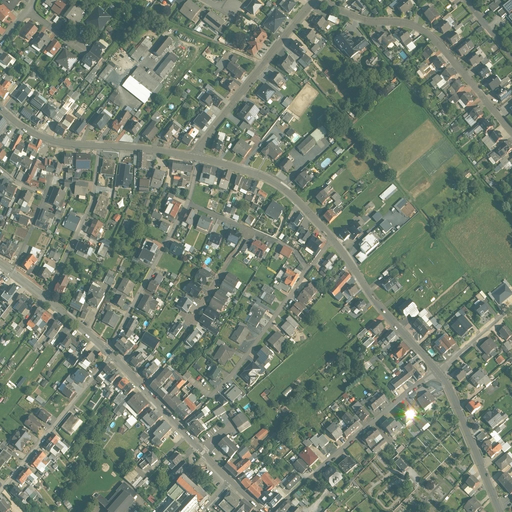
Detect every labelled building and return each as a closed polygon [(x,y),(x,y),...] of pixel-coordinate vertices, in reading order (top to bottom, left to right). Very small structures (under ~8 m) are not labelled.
[(21,1),(19,0),(5,0),(5,1),(13,9),(21,1)] [(59,0),(47,0),(47,1),(49,3),(47,6),(52,10),(59,0)] [(296,5),(289,0),(284,0),(279,6),(289,14),(296,5)] [(404,0),(398,5),(396,7),(403,15),(415,6),(409,0),(404,0)] [(499,0),(495,3),(494,2),(488,7),(493,13),(503,5),(499,0)] [(13,9),(5,1),(2,4),(4,5),(10,12),(13,9)] [(189,1),(180,12),(191,21),(195,16),(200,10),(199,10),(198,11),(194,8),(194,9),(192,7),(193,5),(189,1)] [(253,16),(261,6),(254,1),(246,11),(248,12),(253,16)] [(395,1),(389,7),(393,10),(396,7),(398,5),(395,1)] [(511,16),(510,15),(511,13),(511,1),(503,8),(503,9),(504,9),(509,16),(511,17),(509,19),(511,23),(511,16)] [(58,2),(52,11),(58,15),(65,7),(63,5),(62,4),(58,2)] [(361,12),(364,10),(357,2),(352,7),(351,7),(356,10),(356,11),(359,12),(360,11),(361,12)] [(74,4),(66,15),(69,18),(67,19),(69,21),(68,22),(73,26),(76,22),(78,23),(83,17),(79,15),(82,10),(74,4)] [(431,10),(427,4),(421,9),(426,14),(431,10)] [(10,12),(4,5),(0,8),(0,9),(4,12),(4,11),(7,14),(10,12)] [(0,7),(0,20),(2,22),(8,16),(7,15),(7,14),(4,11),(4,12),(0,9),(0,8),(0,7)] [(97,9),(89,20),(92,22),(89,25),(92,28),(103,14),(97,9)] [(435,13),(432,9),(431,10),(426,14),(424,16),(428,21),(431,25),(435,21),(435,22),(438,19),(434,14),(435,13)] [(503,9),(498,13),(502,18),(506,15),(507,14),(503,10),(504,9),(503,9)] [(253,16),(248,12),(246,15),(253,21),(256,18),(253,16)] [(282,16),(277,12),(275,14),(273,13),(269,18),(280,26),(286,19),(282,16)] [(219,20),(210,13),(203,21),(217,32),(222,25),(224,23),(219,20)] [(63,14),(59,19),(64,23),(67,19),(69,18),(66,15),(63,14)] [(99,27),(101,29),(110,18),(103,14),(92,28),(96,31),(99,27)] [(337,19),(330,16),(327,21),(335,25),(337,19)] [(445,21),(447,24),(454,19),(452,16),(445,21)] [(280,26),(269,18),(265,23),(267,24),(265,27),(270,31),(274,34),(280,26)] [(326,23),(319,18),(316,21),(314,19),(311,23),(323,33),(326,29),(323,27),(326,23)] [(445,23),(438,28),(444,35),(450,29),(445,23)] [(28,24),(20,34),(23,36),(26,33),(31,26),(28,24)] [(222,25),(217,32),(222,36),(227,29),(222,25)] [(31,26),(26,33),(23,36),(29,41),(37,31),(31,26)] [(267,36),(258,29),(255,33),(256,34),(249,44),(251,46),(257,51),(258,51),(259,50),(260,49),(261,48),(261,46),(263,43),(262,43),(267,36)] [(315,37),(308,31),(306,34),(304,32),(301,36),(312,44),(314,41),(313,40),(315,37)] [(412,42),(403,32),(397,37),(405,48),(412,42)] [(343,34),(339,37),(343,42),(347,39),(343,34)] [(387,40),(381,34),(378,37),(377,36),(374,40),(381,47),(381,46),(387,40)] [(459,41),(454,34),(447,39),(453,46),(459,41)] [(48,40),(41,35),(39,38),(35,44),(35,45),(34,46),(40,50),(40,49),(41,49),(44,45),(44,44),(48,40)] [(347,39),(343,42),(339,37),(334,41),(342,51),(344,51),(351,59),(358,53),(353,46),(351,43),(350,43),(347,40),(347,39)] [(166,38),(153,53),(158,57),(171,42),(166,38)] [(388,38),(387,40),(381,46),(385,51),(393,43),(388,38)] [(152,44),(146,39),(132,58),(138,62),(152,44)] [(353,46),(358,53),(367,46),(362,39),(353,46)] [(474,48),(468,41),(464,45),(466,48),(469,51),(470,51),(474,48)] [(60,47),(54,42),(50,48),(47,51),(48,52),(53,56),(60,47)] [(303,48),(296,42),(291,48),(298,54),(300,52),(303,48)] [(105,50),(97,44),(92,50),(100,56),(105,50)] [(319,48),(316,44),(311,50),(314,53),(319,48)] [(466,48),(464,45),(457,51),(462,57),(464,55),(465,56),(468,54),(467,52),(469,51),(466,48)] [(257,51),(251,46),(247,51),(253,56),(257,51)] [(435,54),(430,47),(423,52),(429,59),(435,54)] [(100,56),(92,50),(90,53),(100,61),(102,58),(100,56)] [(77,59),(65,51),(56,62),(68,71),(77,59)] [(100,61),(90,53),(88,56),(95,62),(98,64),(100,61)] [(171,53),(155,73),(163,80),(179,60),(171,53)] [(7,58),(4,55),(0,59),(0,62),(7,67),(10,64),(11,61),(7,58)] [(16,61),(9,55),(7,58),(11,61),(10,64),(12,65),(16,61)] [(475,55),(468,61),(473,66),(476,63),(477,64),(483,60),(480,57),(478,59),(475,55)] [(95,62),(88,56),(82,63),(90,69),(95,62)] [(310,60),(305,56),(302,58),(298,62),(305,69),(308,67),(308,66),(306,65),(310,60)] [(285,60),(283,58),(277,66),(285,72),(289,67),(291,65),(285,60)] [(227,64),(221,59),(215,66),(222,71),(227,64)] [(440,59),(433,64),(439,71),(445,65),(440,59)] [(239,68),(233,63),(232,63),(229,68),(227,70),(233,75),(239,68)] [(108,65),(99,77),(102,79),(104,81),(113,68),(108,65)] [(97,75),(95,74),(98,70),(95,67),(85,79),(90,83),(97,75)] [(484,67),(477,72),(483,79),(486,77),(487,78),(489,76),(488,75),(491,72),(489,70),(488,71),(484,67)] [(159,84),(138,68),(131,77),(152,94),(159,84)] [(239,68),(233,75),(235,76),(234,77),(237,80),(238,78),(240,80),(245,73),(239,68)] [(333,74),(328,70),(324,73),(329,78),(333,74)] [(449,70),(442,76),(446,80),(445,81),(447,83),(456,76),(454,73),(452,74),(449,70)] [(283,80),(274,73),(269,80),(277,87),(281,82),(283,80)] [(131,77),(130,77),(123,86),(145,103),(148,99),(152,94),(131,77)] [(434,82),(431,85),(435,90),(437,88),(439,90),(441,88),(444,85),(446,84),(447,83),(445,81),(441,77),(439,79),(434,82)] [(500,84),(495,77),(488,83),(490,86),(489,87),(493,91),(499,85),(500,84)] [(226,79),(225,81),(222,79),(218,83),(225,88),(230,83),(226,79)] [(505,80),(500,84),(499,85),(501,88),(507,82),(506,80),(505,79),(504,79),(505,80)] [(235,86),(230,82),(230,83),(225,88),(230,92),(235,86)] [(458,82),(452,87),(456,93),(453,95),(454,96),(457,94),(464,89),(458,82)] [(152,94),(148,99),(152,102),(163,87),(159,84),(152,94)] [(390,87),(385,91),(387,94),(392,90),(394,88),(392,85),(390,87)] [(23,86),(17,93),(16,92),(12,96),(21,104),(27,97),(31,92),(23,86)] [(266,86),(262,90),(261,90),(257,95),(267,103),(275,93),(266,86)] [(4,90),(0,94),(0,96),(3,100),(8,93),(6,91),(4,90)] [(503,90),(496,95),(502,102),(508,96),(509,96),(511,94),(509,91),(506,94),(503,90)] [(76,91),(73,95),(74,95),(71,99),(74,101),(79,94),(76,91)] [(118,95),(115,92),(109,100),(113,103),(118,95)] [(442,92),(437,97),(440,100),(445,96),(442,92)] [(468,93),(461,100),(466,107),(473,101),(470,98),(471,97),(468,93)] [(212,101),(205,95),(201,100),(207,105),(209,107),(211,106),(212,104),(211,103),(212,101)] [(44,105),(35,97),(31,102),(32,103),(32,105),(40,111),(40,110),(44,105)] [(216,97),(214,99),(212,101),(211,103),(212,104),(217,108),(222,102),(216,97)] [(70,98),(58,113),(64,117),(75,102),(74,101),(71,99),(70,98)] [(250,106),(248,104),(238,116),(244,121),(248,125),(253,118),(251,117),(254,114),(255,115),(258,112),(254,108),(254,107),(251,105),(250,106)] [(47,107),(42,113),(43,113),(50,119),(55,112),(51,109),(49,108),(47,106),(47,107)] [(36,116),(26,108),(21,113),(25,116),(25,118),(27,119),(28,119),(31,121),(36,116)] [(85,112),(80,108),(77,111),(78,113),(76,115),(80,119),(85,112)] [(470,115),(470,116),(476,122),(483,116),(478,109),(470,115)] [(36,116),(31,121),(36,126),(38,123),(40,125),(42,123),(40,121),(41,121),(38,119),(42,114),(39,112),(36,116)] [(123,112),(117,122),(122,126),(123,125),(124,126),(130,116),(123,112)] [(156,112),(150,120),(153,122),(155,119),(156,118),(158,116),(159,115),(156,112)] [(64,117),(58,113),(53,119),(58,123),(64,117)] [(100,116),(93,125),(101,131),(111,119),(103,113),(100,116)] [(199,117),(194,124),(202,130),(210,119),(206,116),(203,114),(200,118),(199,117)] [(288,114),(283,120),(289,124),(293,117),(288,114)] [(70,117),(68,115),(65,121),(71,125),(74,120),(70,117)] [(476,122),(470,116),(465,120),(471,128),(476,123),(476,122)] [(71,125),(65,121),(61,126),(67,129),(67,130),(71,125)] [(248,125),(244,121),(239,128),(243,132),(246,129),(249,131),(251,128),(248,125)] [(488,121),(481,127),(484,131),(486,133),(493,127),(488,121)] [(74,131),(79,136),(86,127),(83,124),(81,122),(79,124),(74,131)] [(117,122),(116,122),(112,129),(118,132),(122,126),(117,122)] [(135,122),(134,123),(133,122),(131,125),(132,126),(128,131),(135,136),(142,127),(135,122)] [(153,122),(143,135),(149,141),(158,131),(153,127),(156,124),(153,122)] [(325,122),(321,126),(327,133),(332,129),(325,122)] [(172,123),(166,130),(170,133),(173,129),(176,132),(177,132),(179,129),(172,123)] [(61,126),(60,125),(56,132),(62,136),(67,129),(61,126)] [(321,126),(310,136),(316,143),(327,133),(321,126)] [(192,130),(190,129),(186,135),(192,139),(196,134),(192,130)] [(170,133),(166,130),(164,133),(161,137),(166,141),(172,135),(170,133)] [(503,139),(497,133),(491,137),(497,144),(503,139)] [(16,149),(16,148),(21,139),(22,137),(19,135),(15,143),(14,143),(12,147),(16,149)] [(192,139),(186,135),(182,141),(187,145),(190,142),(191,143),(192,142),(191,141),(192,139)] [(310,136),(297,148),(303,155),(316,143),(310,136)] [(8,140),(2,137),(0,140),(0,143),(3,145),(4,146),(8,140)] [(27,142),(21,139),(16,148),(20,151),(22,152),(24,147),(27,142)] [(35,146),(29,144),(26,152),(32,155),(31,157),(34,158),(39,147),(42,142),(38,140),(35,146)] [(244,143),(240,140),(232,151),(235,153),(236,152),(244,158),(251,149),(247,146),(243,144),(244,143)] [(278,145),(275,140),(261,153),(265,157),(268,154),(274,160),(282,154),(276,147),(278,145)] [(214,142),(212,150),(220,152),(222,144),(217,143),(214,142)] [(511,147),(508,143),(501,148),(502,148),(499,150),(494,154),(490,157),(491,159),(496,164),(499,161),(504,157),(505,157),(505,156),(507,155),(511,150),(511,147)] [(334,151),(338,155),(342,151),(338,147),(334,151)] [(17,156),(13,154),(9,160),(16,164),(17,163),(21,165),(23,160),(17,156)] [(64,164),(73,164),(73,156),(64,156),(64,164)] [(90,156),(77,156),(76,167),(84,166),(84,169),(89,169),(90,156)] [(28,158),(25,157),(24,159),(23,160),(21,165),(29,170),(34,158),(31,157),(30,159),(28,159),(28,158)] [(37,162),(34,160),(31,165),(32,166),(32,165),(37,167),(37,168),(40,169),(40,163),(37,162),(37,161),(37,162)] [(115,164),(108,163),(108,161),(103,160),(102,168),(101,168),(100,174),(105,175),(105,173),(113,174),(113,176),(115,164)] [(286,160),(285,160),(279,167),(286,173),(292,166),(290,164),(286,160)] [(183,163),(173,161),(172,166),(172,168),(172,170),(181,171),(183,163)] [(192,164),(183,163),(181,171),(190,173),(192,164)] [(54,164),(53,164),(53,165),(53,167),(51,167),(47,166),(46,173),(59,176),(61,167),(54,164)] [(32,166),(27,176),(32,179),(33,177),(37,168),(37,167),(32,165),(32,166)] [(130,167),(121,165),(119,176),(120,176),(119,181),(121,181),(121,184),(130,185),(132,175),(129,175),(130,167)] [(211,167),(204,165),(200,182),(208,184),(209,182),(211,176),(209,175),(211,167)] [(159,171),(155,170),(151,181),(149,186),(154,188),(155,185),(160,187),(164,176),(165,173),(164,173),(159,171)] [(231,174),(224,171),(223,175),(222,178),(221,180),(225,181),(229,182),(231,174)] [(299,178),(296,181),(299,184),(299,185),(302,189),(308,183),(306,181),(307,180),(308,179),(305,175),(304,174),(302,175),(299,178)] [(27,176),(24,183),(29,185),(31,180),(32,179),(27,176)] [(245,179),(238,176),(236,180),(236,182),(235,185),(236,186),(234,190),(236,191),(238,187),(240,188),(245,179)] [(245,179),(240,188),(248,192),(251,184),(252,181),(249,179),(248,181),(245,179)] [(149,181),(141,180),(140,191),(146,191),(147,185),(149,181)] [(0,184),(0,192),(4,195),(6,192),(9,186),(5,184),(6,183),(2,181),(1,183),(0,184)] [(257,184),(252,181),(251,184),(248,192),(253,194),(255,189),(256,188),(257,184)] [(78,183),(76,183),(76,185),(75,194),(79,195),(85,196),(86,196),(88,184),(78,183)] [(9,186),(6,192),(13,196),(17,188),(9,185),(9,186)] [(393,186),(379,197),(383,200),(396,189),(393,186)] [(65,194),(55,189),(48,203),(61,208),(64,201),(62,200),(65,194)] [(268,193),(261,189),(258,193),(264,198),(268,193)] [(31,195),(23,191),(20,199),(24,201),(28,203),(31,195)] [(13,196),(6,192),(4,195),(3,198),(11,202),(13,196)] [(253,194),(248,192),(245,199),(252,202),(255,195),(253,194)] [(322,192),(316,198),(322,205),(328,198),(325,195),(322,192)] [(100,195),(98,201),(94,213),(100,216),(100,217),(105,219),(109,211),(106,210),(110,202),(106,200),(107,198),(101,195),(100,195)] [(11,202),(3,198),(0,204),(7,208),(8,208),(8,207),(11,202)] [(407,202),(403,198),(395,205),(399,209),(407,202)] [(338,199),(333,204),(336,208),(341,203),(338,199)] [(181,204),(172,200),(168,206),(169,207),(165,214),(174,219),(181,204)] [(272,204),(265,213),(276,221),(281,214),(282,213),(282,212),(284,210),(276,205),(276,206),(272,204)] [(12,209),(8,207),(8,208),(7,208),(4,215),(8,217),(10,214),(12,209)] [(19,213),(14,211),(16,208),(15,208),(13,207),(12,209),(10,214),(16,216),(17,214),(18,215),(19,213)] [(336,208),(332,211),(333,212),(331,214),(335,218),(340,213),(336,208)] [(55,215),(41,210),(35,225),(46,230),(48,226),(50,227),(54,216),(55,215)] [(162,216),(154,211),(151,217),(158,220),(159,220),(160,221),(162,216)] [(189,211),(189,212),(188,212),(186,215),(184,219),(182,222),(187,224),(188,225),(191,220),(194,215),(193,214),(193,213),(189,211)] [(291,221),(296,214),(291,211),(288,219),(291,221)] [(328,213),(327,212),(324,215),(325,215),(323,217),(329,223),(335,218),(331,214),(330,212),(329,212),(328,213)] [(376,222),(382,216),(378,212),(372,218),(376,222)] [(296,227),(303,217),(296,213),(296,214),(291,221),(290,223),(296,227)] [(75,217),(70,215),(65,227),(75,232),(80,220),(75,217)] [(249,215),(245,222),(251,225),(255,219),(249,215)] [(30,219),(21,216),(20,219),(19,223),(27,226),(30,219)] [(212,222),(201,218),(201,217),(197,227),(208,232),(211,224),(212,222)] [(94,220),(88,233),(91,235),(97,238),(98,237),(97,237),(103,225),(94,220)] [(191,220),(188,225),(187,224),(186,227),(188,228),(190,229),(194,221),(191,220)] [(355,221),(350,225),(353,228),(354,228),(356,230),(360,227),(355,221)] [(385,221),(379,226),(386,234),(391,229),(385,221)] [(170,226),(163,222),(159,229),(166,233),(170,226)] [(353,228),(348,233),(350,236),(353,240),(357,237),(360,234),(356,230),(354,228),(353,228)] [(302,229),(299,233),(300,233),(297,236),(300,239),(305,242),(310,235),(302,229)] [(345,230),(339,235),(344,241),(350,236),(348,233),(346,231),(345,230)] [(235,233),(232,231),(231,232),(228,240),(227,241),(236,245),(241,235),(238,234),(238,233),(235,232),(235,233)] [(222,237),(214,234),(211,242),(218,245),(222,237)] [(361,251),(366,256),(379,243),(370,234),(359,244),(362,248),(360,250),(361,251)] [(312,240),(309,238),(305,242),(303,246),(306,248),(307,247),(307,246),(312,240)] [(321,243),(313,238),(312,240),(307,246),(307,247),(315,252),(318,248),(321,243)] [(251,243),(247,240),(240,251),(244,254),(247,249),(251,243)] [(261,245),(255,241),(253,244),(250,250),(249,251),(255,255),(261,245)] [(149,244),(145,242),(143,246),(141,250),(143,251),(153,256),(157,248),(151,245),(149,244)] [(85,254),(87,255),(90,247),(80,243),(76,250),(78,251),(85,254)] [(184,248),(174,243),(170,251),(181,257),(184,250),(185,248),(184,248)] [(104,257),(109,247),(103,245),(99,254),(104,257)] [(267,249),(261,245),(255,255),(261,258),(265,251),(267,249)] [(6,248),(2,246),(0,248),(0,249),(0,254),(4,257),(8,250),(6,248)] [(292,252),(284,247),(282,250),(285,252),(290,255),(292,252)] [(41,251),(33,248),(29,255),(35,259),(37,254),(39,255),(41,251)] [(15,253),(8,250),(4,257),(11,260),(15,253)] [(151,263),(154,257),(153,256),(143,251),(139,259),(143,261),(144,260),(151,263)] [(366,256),(361,251),(355,257),(361,264),(368,258),(366,256)] [(60,256),(51,252),(48,258),(57,262),(60,256)] [(326,260),(322,265),(324,267),(326,270),(327,269),(337,258),(332,253),(326,260)] [(29,255),(21,266),(27,271),(32,264),(34,265),(37,261),(35,259),(29,255)] [(54,270),(45,265),(42,269),(52,274),(54,270)] [(42,269),(38,276),(45,281),(48,276),(50,277),(52,274),(42,269)] [(288,270),(281,282),(290,287),(291,288),(298,277),(288,270)] [(115,274),(109,271),(104,283),(111,287),(115,278),(113,277),(115,274)] [(201,272),(200,271),(195,279),(204,285),(209,277),(209,276),(209,277),(201,272)] [(338,282),(334,286),(339,290),(350,277),(346,273),(341,278),(338,282)] [(228,276),(224,282),(235,288),(238,282),(236,280),(228,276)] [(328,278),(324,282),(330,286),(332,284),(335,280),(331,277),(330,279),(328,278)] [(389,277),(384,280),(386,282),(382,285),(388,293),(392,290),(391,288),(395,285),(389,277)] [(61,278),(58,284),(65,288),(69,281),(67,280),(67,281),(61,278)] [(124,280),(117,291),(126,296),(127,297),(131,289),(132,290),(134,286),(124,280)] [(235,288),(224,282),(221,288),(228,292),(231,294),(235,288)] [(290,287),(281,282),(278,286),(278,287),(281,289),(287,292),(290,287)] [(159,286),(151,283),(147,290),(154,294),(159,286)] [(65,288),(58,284),(54,292),(61,296),(65,288)] [(191,284),(190,284),(187,288),(189,289),(187,293),(196,299),(199,295),(198,294),(200,290),(198,289),(191,284)] [(274,292),(265,285),(261,291),(267,295),(263,301),(271,306),(276,298),(272,295),(273,295),(272,294),(274,292)] [(304,291),(299,297),(299,298),(300,298),(305,302),(306,304),(312,298),(311,298),(317,292),(315,290),(310,285),(309,285),(304,291)] [(352,285),(345,291),(351,297),(357,291),(352,285)] [(395,285),(391,288),(392,290),(395,294),(400,290),(396,285),(395,285)] [(505,285),(499,291),(506,300),(511,295),(511,293),(508,289),(505,285)] [(9,286),(4,293),(11,298),(16,291),(9,286)] [(334,286),(329,292),(334,297),(339,292),(338,291),(339,290),(334,286)] [(98,290),(91,287),(87,298),(90,299),(94,292),(99,294),(100,292),(101,291),(98,289),(98,290)] [(126,296),(117,291),(115,295),(118,296),(125,300),(126,296)] [(351,297),(345,291),(342,293),(348,299),(351,297)] [(499,291),(492,296),(495,300),(500,305),(506,300),(499,291)] [(90,299),(87,303),(91,305),(90,307),(92,308),(93,307),(97,309),(104,297),(103,297),(99,294),(94,292),(90,299)] [(339,292),(334,297),(339,301),(342,298),(343,296),(339,292)] [(11,298),(4,293),(0,298),(7,303),(11,298)] [(218,293),(217,293),(214,299),(224,305),(228,299),(218,293)] [(479,294),(475,298),(480,303),(484,300),(479,294)] [(28,300),(21,295),(15,303),(16,303),(17,303),(18,302),(23,306),(28,300)] [(80,301),(78,304),(83,306),(84,302),(87,298),(82,296),(80,301)] [(125,300),(118,296),(113,304),(121,308),(125,300)] [(156,302),(146,297),(142,304),(141,303),(138,308),(147,313),(151,307),(155,309),(157,305),(158,303),(156,302)] [(80,301),(74,298),(70,308),(75,310),(78,304),(80,301)] [(177,307),(187,313),(192,305),(191,304),(184,300),(182,299),(177,307)] [(224,305),(214,299),(210,305),(217,309),(220,311),(224,305)] [(28,300),(23,306),(29,311),(34,305),(28,300)] [(360,300),(354,306),(355,306),(360,311),(366,306),(360,300)] [(297,303),(290,311),(297,317),(304,309),(298,304),(297,303)] [(406,318),(409,315),(413,311),(406,304),(399,311),(406,318)] [(481,304),(474,310),(481,317),(488,311),(481,304)] [(9,305),(1,317),(5,320),(13,308),(9,305)] [(29,311),(23,306),(18,313),(23,317),(23,318),(24,318),(29,311)] [(257,309),(253,306),(250,311),(254,314),(248,323),(253,326),(256,327),(255,328),(256,328),(259,323),(258,322),(264,313),(257,309)] [(45,313),(39,308),(34,315),(40,319),(45,313)] [(211,312),(207,310),(203,316),(213,322),(216,317),(216,316),(211,312)] [(216,312),(213,310),(211,312),(216,316),(216,317),(218,318),(220,315),(216,312)] [(419,314),(415,310),(413,311),(409,315),(413,320),(417,316),(419,314)] [(420,319),(421,320),(427,314),(424,310),(419,314),(417,316),(420,319)] [(461,310),(455,315),(460,320),(463,317),(463,318),(466,315),(461,310)] [(119,318),(108,312),(102,323),(113,329),(119,318)] [(51,317),(45,313),(40,319),(36,326),(38,328),(42,330),(51,317)] [(40,319),(34,315),(30,321),(36,326),(40,319)] [(213,322),(203,316),(199,322),(208,327),(209,328),(210,326),(213,322)] [(460,320),(456,324),(457,325),(454,327),(457,331),(456,332),(460,336),(467,330),(468,331),(472,328),(463,318),(463,317),(460,320)] [(298,326),(289,318),(286,321),(287,322),(286,323),(287,323),(285,325),(281,329),(288,336),(298,326)] [(131,319),(125,328),(126,329),(133,333),(138,323),(135,321),(131,319)] [(420,319),(413,325),(419,331),(425,325),(421,320),(420,319)] [(36,326),(30,321),(27,325),(33,329),(36,326)] [(63,326),(56,321),(51,328),(58,333),(63,326)] [(377,322),(370,329),(372,332),(376,336),(383,329),(377,322)] [(182,327),(177,323),(175,326),(172,330),(170,333),(175,337),(182,327)] [(412,336),(418,331),(413,325),(407,329),(412,336)] [(425,325),(419,331),(424,337),(431,331),(428,328),(426,326),(425,325)] [(219,332),(210,326),(209,328),(208,327),(206,330),(217,336),(219,332)] [(245,330),(240,327),(232,340),(236,343),(237,342),(240,344),(240,343),(242,340),(243,338),(245,338),(249,332),(245,330)] [(511,334),(506,327),(499,333),(501,335),(500,336),(503,339),(504,338),(507,342),(510,339),(511,341),(511,334)] [(17,333),(15,335),(18,337),(23,330),(20,328),(17,333)] [(51,328),(46,335),(50,339),(52,340),(58,333),(51,328)] [(126,329),(123,333),(120,336),(122,338),(126,342),(129,339),(133,333),(126,329)] [(365,329),(357,336),(360,338),(367,332),(365,329)] [(197,331),(192,336),(186,343),(192,348),(202,335),(197,331)] [(390,331),(384,337),(386,340),(389,343),(395,337),(390,331)] [(277,333),(268,342),(277,351),(282,345),(283,346),(287,343),(283,339),(277,333)] [(159,343),(146,334),(140,342),(154,351),(159,343)] [(69,336),(61,346),(65,349),(65,350),(66,351),(70,346),(74,340),(69,336)] [(288,340),(284,337),(283,339),(287,343),(292,349),(295,346),(288,340)] [(446,337),(441,341),(448,350),(454,345),(449,340),(446,337)] [(370,338),(362,345),(366,349),(374,342),(370,338)] [(76,342),(73,346),(74,347),(77,349),(82,343),(78,340),(76,342)] [(120,341),(114,347),(119,352),(125,346),(124,346),(120,341)] [(448,350),(441,341),(436,346),(438,349),(443,354),(448,350)] [(490,341),(482,348),(487,354),(496,347),(490,341)] [(37,342),(32,349),(34,351),(37,348),(39,350),(42,346),(37,342)] [(82,343),(77,349),(76,351),(77,352),(78,350),(82,353),(85,350),(84,348),(86,346),(82,343)] [(396,351),(392,355),(393,356),(397,360),(401,356),(402,356),(408,351),(402,345),(396,351)] [(125,346),(119,352),(123,356),(129,350),(126,348),(125,346)] [(218,355),(216,358),(219,360),(217,363),(218,363),(223,366),(228,358),(230,359),(233,353),(223,347),(222,346),(221,348),(217,354),(218,355)] [(264,348),(257,356),(260,358),(265,363),(266,361),(271,355),(264,348)] [(94,357),(88,352),(83,358),(86,360),(89,363),(90,361),(92,359),(94,357)] [(143,357),(139,353),(136,356),(139,359),(137,361),(140,364),(144,360),(145,361),(147,360),(147,359),(144,356),(143,357)] [(71,354),(68,358),(75,364),(78,360),(71,354)] [(335,355),(328,362),(329,364),(330,363),(331,365),(338,359),(335,355)] [(499,355),(495,359),(496,360),(496,361),(499,365),(504,361),(501,357),(500,357),(499,355)] [(139,359),(136,356),(130,362),(135,368),(140,364),(137,361),(139,359)] [(175,358),(172,356),(166,363),(169,365),(175,358)] [(265,363),(260,358),(256,362),(262,369),(268,363),(266,361),(265,363)] [(262,369),(256,362),(254,364),(260,371),(259,372),(261,375),(265,371),(262,369)] [(425,373),(416,363),(412,367),(416,372),(412,376),(417,381),(423,376),(422,376),(425,373)] [(253,364),(244,372),(245,372),(241,376),(247,383),(259,372),(260,371),(254,364),(253,364)] [(109,365),(107,367),(106,366),(103,368),(104,369),(102,371),(105,373),(108,377),(115,371),(109,365)] [(472,371),(467,365),(461,370),(457,373),(454,376),(459,382),(466,376),(472,371)] [(217,369),(213,367),(213,369),(210,372),(208,372),(207,374),(208,375),(211,378),(211,379),(215,381),(217,378),(219,378),(220,376),(220,374),(221,372),(217,369)] [(411,367),(406,370),(411,376),(412,376),(416,372),(412,367),(411,367)] [(149,373),(146,370),(142,374),(147,380),(152,376),(149,373)] [(405,371),(403,373),(399,376),(404,382),(411,376),(406,370),(405,371)] [(75,378),(75,379),(80,382),(82,384),(88,377),(81,371),(75,378)] [(108,377),(110,379),(108,381),(111,384),(119,377),(119,375),(118,375),(116,373),(117,373),(115,371),(108,377)] [(480,371),(470,380),(475,386),(477,388),(480,385),(481,387),(484,384),(486,387),(491,383),(480,371)] [(175,372),(171,377),(174,379),(178,382),(181,379),(182,378),(175,372)] [(75,378),(73,376),(71,380),(78,385),(80,382),(75,379),(75,378)] [(393,381),(393,382),(395,384),(398,388),(398,387),(404,382),(399,376),(393,381)] [(103,382),(98,377),(95,379),(102,385),(103,382)] [(183,377),(182,378),(181,379),(185,382),(186,386),(193,392),(196,389),(187,381),(183,377)] [(125,379),(117,386),(122,391),(123,390),(129,384),(125,379)] [(178,382),(174,387),(178,390),(185,382),(181,379),(178,382)] [(157,383),(155,381),(150,388),(156,394),(161,389),(162,388),(162,387),(157,383)] [(129,384),(123,390),(125,392),(124,393),(125,393),(124,394),(126,397),(134,390),(129,384)] [(68,385),(62,393),(69,399),(75,392),(71,388),(68,385)] [(110,385),(104,391),(107,394),(109,392),(112,387),(110,385)] [(193,392),(186,386),(181,391),(188,398),(193,392)] [(233,386),(225,394),(233,403),(241,395),(241,394),(238,391),(233,386)] [(282,393),(286,397),(293,390),(289,386),(282,393)] [(174,387),(167,395),(171,398),(178,390),(174,387)] [(164,392),(161,389),(156,394),(160,398),(162,400),(167,395),(164,392)] [(123,390),(122,391),(114,401),(119,404),(120,405),(123,401),(124,399),(126,397),(124,394),(125,393),(124,393),(125,392),(123,390)] [(428,392),(420,398),(426,407),(434,401),(428,392)] [(138,393),(127,403),(132,408),(143,398),(138,393)] [(380,394),(374,399),(379,405),(385,400),(380,394)] [(171,398),(167,395),(162,400),(170,408),(176,403),(171,398)] [(222,396),(217,400),(223,406),(228,403),(222,396)] [(485,402),(480,396),(476,400),(481,406),(485,402)] [(143,398),(132,408),(138,414),(148,405),(143,398)] [(423,409),(426,407),(420,398),(417,399),(423,409)] [(196,408),(187,399),(184,402),(193,412),(196,408)] [(374,399),(368,404),(374,410),(379,405),(374,399)] [(119,404),(113,413),(116,415),(125,402),(123,401),(120,405),(119,404)] [(358,402),(351,408),(356,414),(363,408),(361,406),(359,404),(358,402)] [(176,403),(170,408),(174,412),(179,406),(176,403)] [(185,406),(182,403),(179,406),(174,412),(183,421),(188,417),(185,414),(186,413),(185,412),(187,410),(184,407),(185,406)] [(468,407),(466,408),(471,414),(477,409),(475,405),(473,403),(468,407)] [(407,406),(404,410),(404,411),(398,417),(400,419),(404,424),(409,420),(410,421),(416,416),(410,409),(407,406)] [(363,408),(356,414),(363,421),(369,415),(363,408)] [(43,411),(38,417),(46,423),(51,417),(43,411)] [(151,413),(148,416),(155,424),(161,418),(154,411),(153,412),(151,413)] [(492,414),(490,413),(484,418),(492,428),(506,417),(504,414),(500,417),(495,411),(492,414)] [(148,416),(145,412),(141,416),(151,427),(155,424),(148,416)] [(200,412),(195,416),(199,421),(203,417),(204,419),(205,418),(200,412)] [(242,414),(238,417),(232,421),(237,428),(238,429),(247,422),(242,414)] [(352,418),(348,414),(342,420),(343,420),(345,418),(348,421),(350,424),(348,426),(345,428),(350,434),(359,426),(356,423),(352,418)] [(419,414),(413,419),(422,428),(428,423),(419,414)] [(72,415),(61,428),(70,436),(74,432),(72,430),(79,421),(75,417),(75,418),(72,415)] [(195,416),(185,424),(189,429),(197,422),(199,421),(195,416)] [(35,423),(29,417),(29,418),(25,423),(24,423),(29,427),(30,429),(31,430),(32,430),(36,433),(40,427),(35,423)] [(133,418),(128,423),(131,427),(136,422),(133,418)] [(395,424),(390,419),(382,426),(390,434),(397,427),(395,424)] [(197,422),(189,429),(193,433),(200,427),(197,422)] [(247,422),(238,429),(237,428),(236,429),(240,434),(251,426),(247,422)] [(164,424),(153,436),(155,438),(151,442),(155,446),(159,448),(162,445),(160,442),(170,430),(164,424)] [(343,434),(334,424),(326,431),(336,441),(343,434)] [(24,427),(21,431),(26,435),(29,431),(24,427)] [(200,427),(193,433),(197,438),(205,432),(200,427)] [(345,428),(343,430),(341,431),(346,438),(350,434),(345,428)] [(377,432),(374,428),(368,434),(374,440),(380,435),(378,433),(377,432)] [(255,437),(258,441),(267,433),(263,429),(255,437)] [(21,431),(10,443),(15,447),(15,448),(21,452),(30,439),(26,435),(21,431)] [(482,432),(477,437),(481,442),(486,437),(482,432)] [(368,434),(362,439),(364,441),(366,444),(367,445),(374,440),(368,434)] [(55,438),(52,435),(48,441),(54,446),(56,443),(60,439),(56,437),(55,438)] [(310,440),(310,441),(313,444),(316,448),(319,446),(321,448),(328,442),(322,435),(317,440),(315,436),(310,440)] [(380,435),(374,440),(377,444),(383,439),(380,435)] [(231,439),(228,436),(218,446),(222,450),(221,451),(226,456),(227,455),(231,459),(235,455),(236,453),(241,449),(231,439)] [(383,439),(377,444),(380,447),(385,442),(383,439)] [(70,448),(64,440),(62,443),(65,447),(68,450),(70,448)] [(307,441),(306,440),(302,443),(305,447),(306,448),(307,447),(308,448),(311,446),(307,441)] [(374,440),(367,445),(371,449),(377,444),(374,440)] [(54,446),(48,441),(43,447),(46,449),(45,451),(47,452),(48,451),(49,452),(52,449),(54,446)] [(488,442),(482,447),(487,452),(493,447),(490,444),(492,444),(489,441),(488,442)] [(385,442),(380,447),(381,449),(383,451),(389,446),(385,442)] [(15,447),(10,443),(7,448),(8,449),(12,452),(15,447)] [(63,448),(56,443),(54,446),(59,450),(60,452),(63,448)] [(507,443),(501,448),(502,449),(504,452),(510,447),(507,443)] [(7,448),(2,444),(0,446),(0,449),(2,451),(3,450),(6,452),(8,449),(7,448)] [(377,444),(371,449),(373,452),(380,447),(377,444)] [(148,451),(150,447),(147,445),(142,454),(148,457),(151,452),(148,451)] [(402,446),(396,451),(398,454),(404,449),(402,446)] [(307,447),(306,448),(305,447),(297,455),(302,459),(308,466),(309,467),(318,459),(309,449),(308,448),(307,447)] [(493,447),(487,452),(491,458),(497,453),(493,447)] [(241,449),(236,453),(238,455),(245,462),(247,461),(251,457),(242,448),(241,449)] [(2,451),(0,454),(0,469),(6,463),(7,464),(12,457),(6,452),(3,450),(2,451)] [(39,452),(35,458),(41,463),(42,461),(44,459),(45,460),(46,458),(39,452)] [(507,455),(497,463),(500,466),(499,467),(502,471),(511,461),(511,455),(509,453),(507,455)] [(175,454),(169,461),(175,467),(181,460),(175,454)] [(152,455),(144,462),(144,463),(147,466),(149,464),(151,466),(152,465),(153,466),(155,465),(154,464),(157,461),(152,455)] [(48,459),(46,458),(45,460),(44,459),(42,461),(47,465),(50,461),(53,464),(55,461),(50,457),(48,459)] [(349,457),(338,466),(345,474),(356,465),(349,457)] [(41,463),(35,458),(30,464),(31,465),(31,466),(33,468),(34,467),(39,472),(39,471),(41,473),(44,470),(43,470),(39,466),(41,463)] [(302,459),(299,461),(306,468),(308,466),(302,459)] [(408,468),(399,459),(394,464),(404,474),(405,473),(404,471),(408,468)] [(245,462),(238,468),(242,473),(245,471),(251,465),(247,461),(245,462)] [(299,461),(298,461),(294,465),(296,467),(296,468),(302,474),(307,469),(306,468),(299,461)] [(183,463),(172,474),(173,474),(177,478),(181,474),(181,475),(188,467),(183,463)] [(234,469),(233,470),(232,469),(230,467),(226,470),(232,475),(235,478),(239,476),(242,473),(238,468),(236,469),(234,469)] [(28,471),(26,469),(21,475),(27,480),(29,477),(32,474),(28,471)] [(329,483),(332,487),(341,479),(332,469),(328,473),(327,472),(322,476),(325,479),(325,481),(327,483),(329,483)] [(132,471),(124,479),(134,489),(142,481),(132,471)] [(266,484),(271,480),(266,473),(261,478),(262,479),(266,484)] [(35,476),(32,474),(29,477),(34,482),(34,483),(37,480),(38,479),(35,476)] [(177,478),(174,481),(177,484),(183,477),(181,475),(181,474),(177,478)] [(243,474),(236,479),(241,484),(246,479),(243,474)] [(283,484),(286,487),(289,490),(300,480),(293,474),(283,484)] [(510,478),(506,474),(499,481),(505,488),(511,481),(511,480),(511,482),(508,479),(510,478)] [(21,475),(16,481),(22,486),(27,480),(21,475)] [(144,482),(147,485),(155,480),(152,476),(144,482)] [(176,484),(185,492),(188,495),(187,496),(189,498),(176,511),(190,511),(198,504),(200,505),(206,498),(186,480),(186,479),(183,477),(177,484),(176,484)] [(473,477),(466,483),(473,490),(473,489),(479,483),(473,477)] [(246,479),(241,484),(247,491),(253,486),(251,484),(246,479)] [(256,483),(253,485),(256,488),(257,487),(258,488),(263,482),(261,480),(260,479),(256,483)] [(273,482),(271,480),(266,484),(269,487),(265,490),(266,492),(268,494),(271,491),(277,486),(273,482)] [(466,483),(463,487),(462,488),(468,494),(473,490),(466,483)] [(137,496),(123,484),(116,492),(117,493),(108,503),(104,508),(108,511),(107,511),(125,511),(133,504),(134,502),(133,500),(137,496)] [(175,503),(185,492),(176,484),(167,495),(170,497),(169,498),(174,503),(175,502),(175,503)] [(253,485),(253,486),(247,491),(257,500),(258,500),(265,493),(258,488),(257,487),(256,488),(253,485)] [(22,493),(15,488),(11,493),(17,499),(19,496),(22,493)] [(342,493),(338,489),(334,493),(338,497),(342,493)] [(239,506),(243,501),(231,490),(217,506),(223,511),(234,511),(239,506)] [(265,493),(258,500),(264,506),(267,503),(271,508),(282,498),(278,494),(276,495),(271,491),(268,494),(266,492),(265,493)] [(23,494),(22,493),(19,496),(24,501),(25,501),(28,498),(23,494)] [(148,499),(152,504),(156,500),(151,495),(148,499)] [(108,503),(100,496),(96,500),(104,508),(108,503)] [(473,499),(466,506),(468,508),(467,510),(468,511),(472,511),(473,511),(474,511),(481,506),(477,502),(477,503),(473,499)] [(7,506),(2,501),(0,502),(0,511),(7,511),(10,510),(11,509),(8,506),(7,506)] [(68,501),(64,503),(68,509),(72,506),(68,501)] [(243,501),(239,506),(244,510),(246,511),(250,511),(253,509),(243,501)] [(174,503),(165,511),(176,511),(180,508),(175,503),(175,502),(174,503)]
